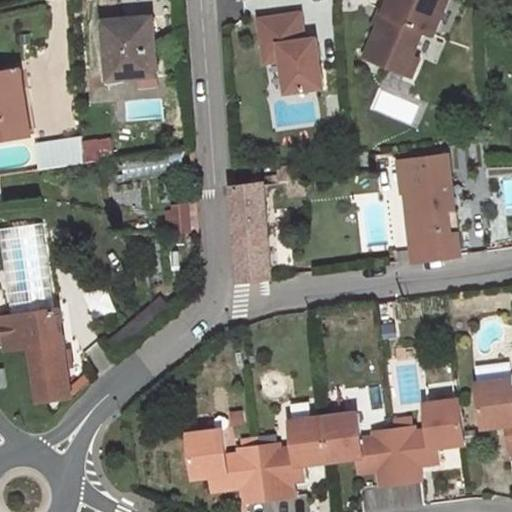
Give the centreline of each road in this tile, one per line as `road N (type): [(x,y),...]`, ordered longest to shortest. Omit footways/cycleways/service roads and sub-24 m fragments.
road 1 (unclassified): [(203,0),(217,276),(205,310)]
road 2 (unclassified): [(205,310),(268,292),(511,260)]
road 3 (unclassified): [(86,418),(115,383),(205,310)]
